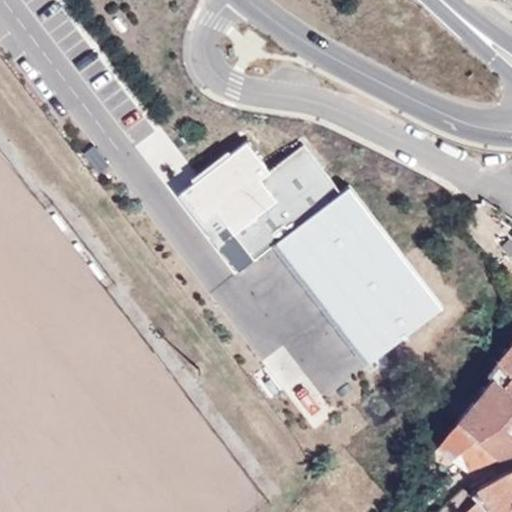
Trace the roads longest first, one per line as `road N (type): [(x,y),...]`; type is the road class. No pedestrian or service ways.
road 1 (residential): [(229,0),(203,50),(212,72),(331,106),(511,197)]
road 2 (unknown): [(0,136),(195,352)]
road 3 (unclassified): [(248,0),(362,73),(475,127)]
